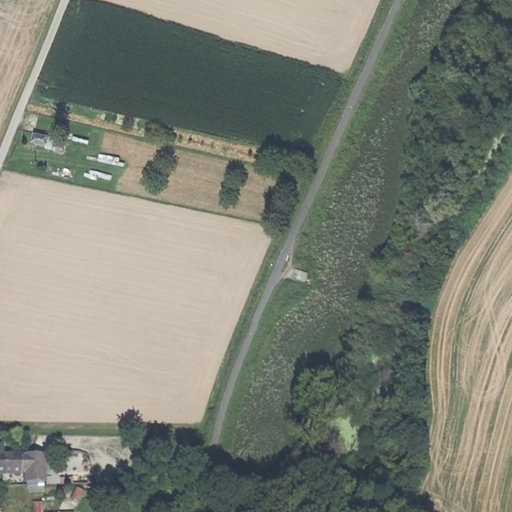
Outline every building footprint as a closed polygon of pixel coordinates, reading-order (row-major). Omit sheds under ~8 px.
[(36,134),(34,142),(48,145),(49,137),(36,134)] [(56,143),(54,151),(64,152),(65,145),(56,143)] [(297,269),(294,277),(306,282),(310,273),(297,269)] [(43,454),(26,455),(27,472),(27,481),(44,481),(43,454)] [(3,455),(0,455),(0,472),(20,472),(20,455),(3,455)]
